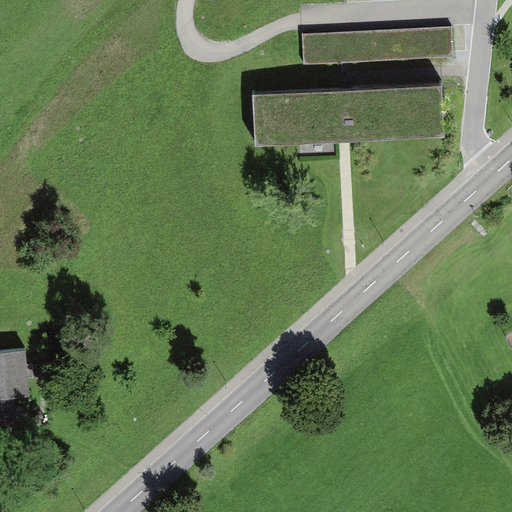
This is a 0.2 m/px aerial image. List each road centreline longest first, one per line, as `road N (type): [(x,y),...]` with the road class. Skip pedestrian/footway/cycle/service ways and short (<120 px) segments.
road 1 (tertiary): [(489,179),(119,511)]
road 2 (residential): [(489,179),(475,153),(488,0)]
